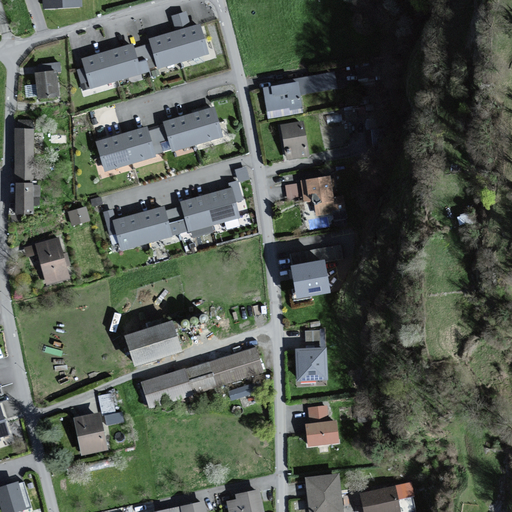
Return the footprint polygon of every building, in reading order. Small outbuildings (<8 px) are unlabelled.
[(81,0),(43,0),(44,9),(82,7),(81,0)] [(187,8),(172,13),(176,27),(191,23),(187,8)] [(213,54),(204,24),(178,32),(187,62),(213,54)] [(187,62),(178,32),(152,39),(161,69),(187,62)] [(145,74),(137,44),(111,51),(119,81),(145,74)] [(119,81),(111,51),(85,59),(93,89),(119,81)] [(63,73),(62,63),(39,65),(40,73),(36,73),(40,100),(62,97),(59,73),(63,73)] [(342,89),(339,73),(265,87),(270,113),(292,109),(293,111),(307,109),(304,96),(342,89)] [(227,138),(219,108),(193,115),(201,145),(227,138)] [(201,145),(193,115),(167,122),(175,152),(201,145)] [(305,123),(284,127),(291,159),(311,155),(305,123)] [(159,157),(150,127),(124,135),(133,165),(159,157)] [(17,129),(17,184),(35,184),(36,129),(17,129)] [(133,165),(124,135),(99,142),(107,172),(133,165)] [(239,179),(250,175),(246,164),(235,167),(239,179)] [(334,211),(336,219),(347,217),(344,196),(334,198),(331,176),(303,181),(306,202),(315,200),(317,214),(334,211)] [(285,181),(286,195),(297,195),(297,181),(285,181)] [(17,204),(11,204),(11,214),(35,214),(35,184),(17,184),(17,204)] [(243,218),(235,188),(209,195),(217,225),(243,218)] [(217,225),(209,195),(183,202),(191,232),(217,225)] [(88,207),(71,212),(75,226),(92,221),(88,207)] [(175,237),(167,207),(141,214),(149,244),(175,237)] [(149,244),(141,214),(115,222),(124,252),(149,244)] [(60,238),(37,245),(48,286),(72,280),(68,268),(73,267),(69,253),(65,254),(60,238)] [(35,241),(24,244),(27,256),(38,253),(35,241)] [(324,262),(291,268),(297,296),(330,290),(324,262)] [(211,319),(212,319),(213,316),(211,312),(208,311),(207,311),(204,312),(203,316),(204,319),(208,320),(211,319)] [(201,322),(202,319),(201,316),(197,314),(194,316),(192,319),(193,322),(194,322),(197,324),(201,322)] [(191,326),(191,325),(192,322),(191,319),(187,317),(184,319),(182,322),(184,325),(184,326),(187,327),(191,326)] [(173,318),(127,333),(138,365),(184,350),(173,318)] [(323,341),(322,326),(304,327),(304,342),(323,341)] [(152,408),(266,372),(259,347),(144,383),(152,408)] [(326,348),(296,349),(297,380),(327,379),(326,348)] [(257,383),(231,392),(234,401),(260,392),(257,383)] [(5,387),(0,388),(0,440),(14,436),(3,403),(0,403),(0,396),(7,394),(5,387)] [(113,395),(102,397),(106,415),(117,413),(113,395)] [(327,406),(309,408),(310,424),(306,424),(308,447),(341,444),(338,420),(329,420),(327,406)] [(102,415),(76,420),(83,455),(109,450),(102,415)] [(346,511),(342,475),(308,479),(312,511),(346,511)] [(19,482),(0,487),(0,499),(3,511),(15,511),(27,508),(19,482)] [(412,485),(361,495),(364,511),(400,511),(417,509),(412,485)] [(266,511),(262,490),(238,495),(240,501),(230,503),(231,511),(266,511)] [(183,511),(208,511),(207,502),(183,507),(183,511)]
